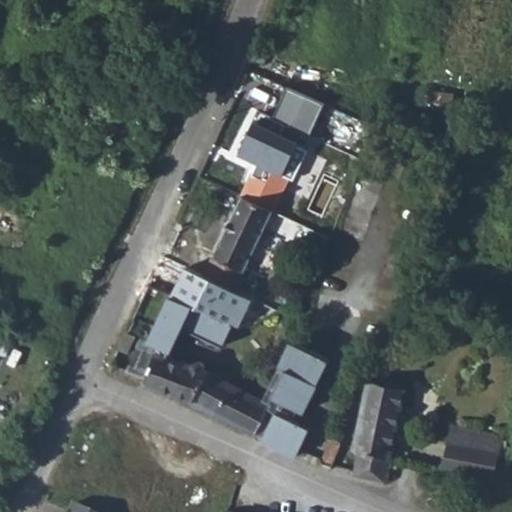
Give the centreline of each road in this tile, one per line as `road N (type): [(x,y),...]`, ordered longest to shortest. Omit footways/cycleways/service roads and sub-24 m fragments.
road 1 (residential): [(83,379),(247,0)]
road 2 (residential): [(418,511),(254,458),(83,379)]
road 3 (residential): [(22,511),(83,379)]
